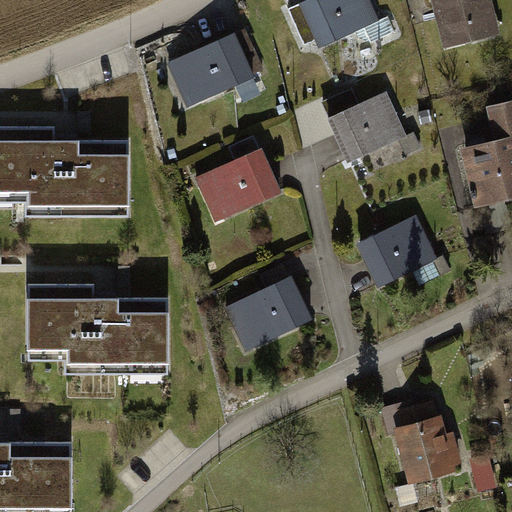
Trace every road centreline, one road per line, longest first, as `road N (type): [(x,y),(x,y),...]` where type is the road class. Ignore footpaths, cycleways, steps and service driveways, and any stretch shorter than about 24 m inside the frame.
road 1 (residential): [(511,296),(257,416),(141,511)]
road 2 (residential): [(0,75),(193,0)]
